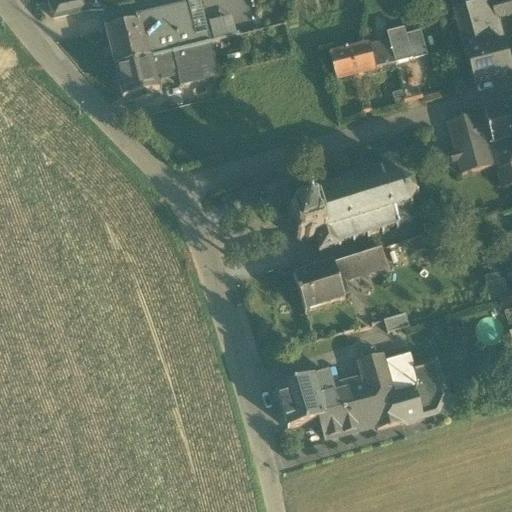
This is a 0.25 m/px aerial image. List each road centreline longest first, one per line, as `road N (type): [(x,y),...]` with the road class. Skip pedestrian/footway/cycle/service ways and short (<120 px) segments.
road 1 (residential): [(173,187),(511,92)]
road 2 (residential): [(173,187),(215,283),(274,511)]
road 3 (residential): [(0,3),(173,187)]
